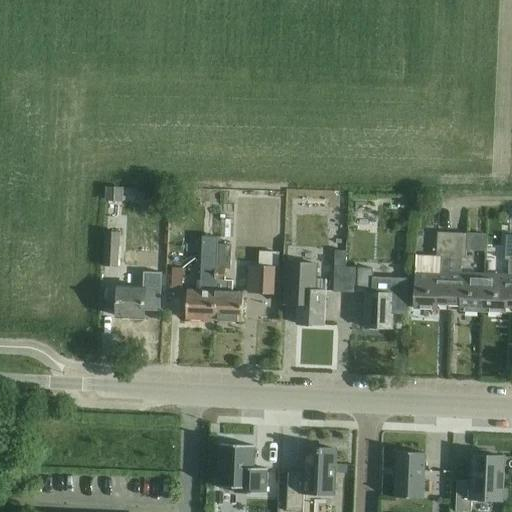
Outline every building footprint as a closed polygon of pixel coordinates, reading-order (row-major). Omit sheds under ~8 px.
[(122,203),(123,188),(105,188),(105,202),(122,203)] [(108,215),(108,233),(115,233),(116,216),(108,215)] [(220,242),(237,246),(241,228),(224,224),(220,242)] [(437,306),(449,306),(452,232),(437,231),(436,256),(416,255),(415,271),(413,309),(437,310),(437,306)] [(452,232),(449,306),(459,306),(459,310),(483,311),(484,274),(461,273),(461,258),(465,258),(466,233),(452,232)] [(118,267),(119,233),(115,233),(108,233),(105,233),(104,266),(118,267)] [(484,274),(483,311),(506,312),(506,308),(511,308),(511,235),(505,235),(504,259),(509,259),(508,274),(484,274)] [(186,319),(215,320),(217,245),(202,244),(202,258),(201,291),(187,290),(186,319)] [(217,245),(215,320),(242,321),(243,293),(233,292),(233,281),(225,281),(225,270),(230,270),(231,246),(217,245)] [(335,251),(333,291),(345,292),(346,267),(346,251),(335,251)] [(297,304),(296,324),(324,325),(325,291),(325,280),(316,280),(317,263),(286,262),(285,303),(297,304)] [(249,267),(247,293),(279,294),(280,269),(249,267)] [(346,267),(345,292),(357,292),(365,293),(363,327),(391,328),(392,314),(405,314),(407,279),(372,277),(372,268),(358,268),(346,267)] [(182,290),(183,269),(172,269),(171,289),(182,290)] [(144,318),(145,289),(131,288),(132,276),(119,275),(119,288),(118,288),(117,317),(144,318)] [(255,440),(220,439),(219,482),(236,482),(236,488),(266,489),(267,463),(254,463),(255,440)] [(340,450),(308,448),(307,474),(292,474),(290,511),(306,511),(308,493),(338,495),(340,450)] [(489,452),(472,451),(471,482),(457,481),(456,511),(471,511),(472,499),(502,501),(504,457),(489,457),(489,452)] [(396,452),(394,498),(423,499),(425,454),(396,452)]
